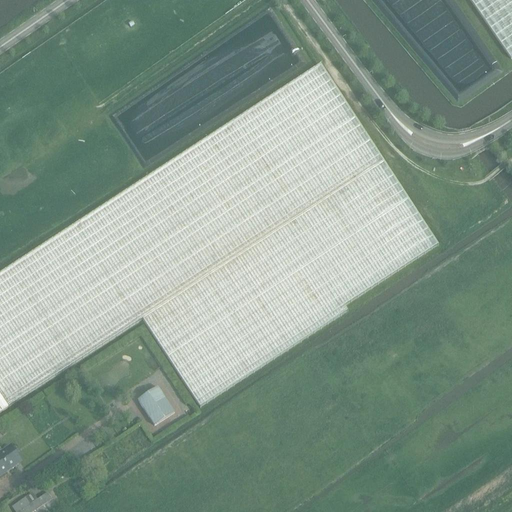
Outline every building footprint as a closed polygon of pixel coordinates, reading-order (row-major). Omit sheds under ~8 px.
[(511,0),(469,0),(511,60),(511,59),(511,0)] [(348,312),(345,307),(438,245),(320,65),(226,127),(0,274),(0,413),(143,321),(200,408),(348,312)] [(158,388),(138,402),(154,427),(175,414),(158,388)] [(6,453),(0,456),(0,477),(22,463),(12,449),(6,453)] [(53,473),(58,480),(67,474),(63,467),(53,473)] [(26,498),(12,508),(14,511),(59,511),(47,494),(30,505),(26,498)]
